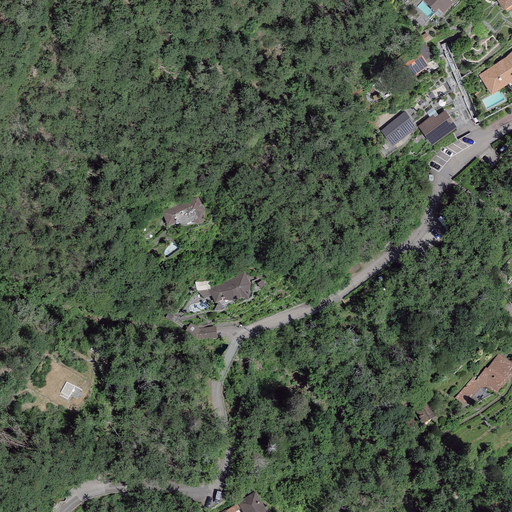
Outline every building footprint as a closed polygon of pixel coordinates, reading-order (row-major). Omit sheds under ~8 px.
[(425,0),(435,9),(438,5),(443,10),(452,0),(425,0)] [(511,0),(498,0),(504,8),(505,7),(506,10),(511,6),(511,0)] [(425,2),(420,7),(432,18),(437,13),(425,2)] [(429,64),(415,44),(397,58),(411,77),(429,64)] [(511,49),(504,57),(479,74),(491,92),(511,79),(511,49)] [(433,114),(419,125),(432,142),(456,124),(445,109),(435,117),(433,114)] [(405,111),(381,131),(392,143),(416,123),(405,111)] [(198,197),(161,212),(168,226),(177,222),(184,225),(186,225),(188,224),(192,222),(195,222),(200,224),(204,209),(198,197)] [(245,273),(208,290),(215,303),(223,300),(234,301),(240,298),(248,299),(250,284),(245,273)] [(199,329),(190,325),(185,331),(197,340),(217,338),(216,327),(199,329)] [(511,368),(511,363),(498,353),(486,368),(486,367),(475,380),(472,378),(455,398),(463,406),(479,387),(480,388),(486,387),(496,394),(501,387),(502,388),(511,373),(510,372),(511,368)] [(428,401),(415,409),(424,423),(436,416),(428,401)] [(267,511),(255,491),(237,503),(237,504),(240,508),(242,511),(267,511)]
